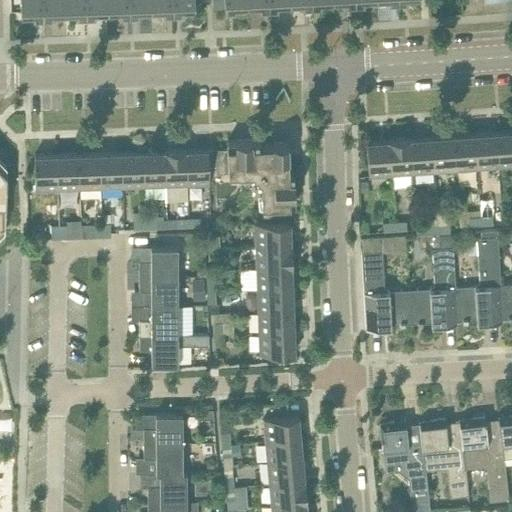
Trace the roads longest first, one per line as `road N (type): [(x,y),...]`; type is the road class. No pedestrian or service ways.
road 1 (unclassified): [(0,76),(330,68)]
road 2 (residential): [(340,378),(330,68)]
road 3 (residential): [(340,378),(116,389)]
road 4 (unclassified): [(330,68),(511,55)]
road 5 (residential): [(116,389),(57,391),(57,511)]
road 6 (residential): [(511,365),(340,378)]
road 7 (residential): [(353,511),(340,378)]
road 8 (residential): [(116,389),(118,511)]
